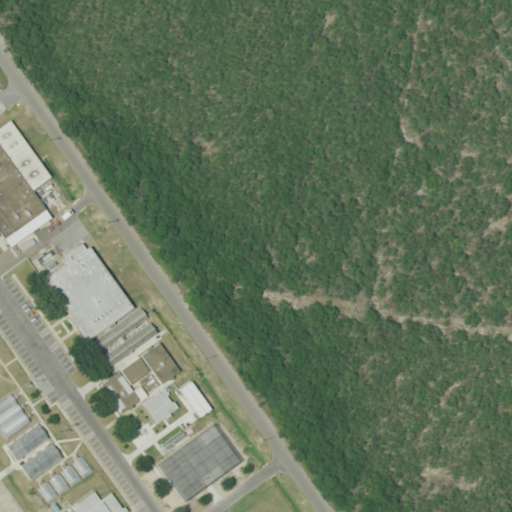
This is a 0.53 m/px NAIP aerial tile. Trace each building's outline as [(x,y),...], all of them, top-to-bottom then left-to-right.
[(48,179),(10,121),(0,127),(0,237),(7,249),(50,221),(30,190),(48,179)] [(157,336),(138,308),(131,313),(86,245),(40,275),(85,344),(89,341),(107,369),(157,336)] [(99,383),(119,414),(140,401),(129,385),(151,371),(159,384),(178,373),(161,344),(99,383)] [(177,409),(162,389),(141,405),(156,425),(177,409)] [(76,511),(123,511),(111,493),(98,501),(93,493),(73,506),(76,511)]
